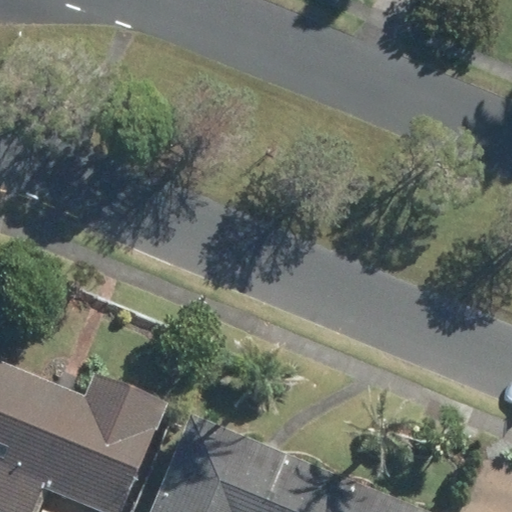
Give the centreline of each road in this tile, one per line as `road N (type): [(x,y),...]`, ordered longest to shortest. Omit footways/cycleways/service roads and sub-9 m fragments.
road 1 (tertiary): [(511,363),(0,150)]
road 2 (tertiary): [(171,0),(511,140)]
